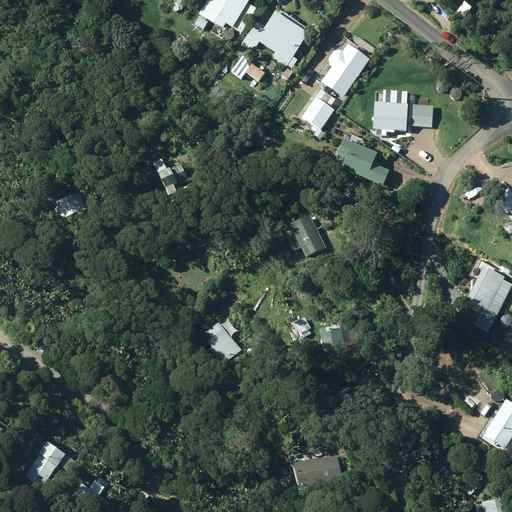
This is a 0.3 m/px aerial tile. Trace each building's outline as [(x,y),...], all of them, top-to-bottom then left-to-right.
[(248,2),(249,0),(206,0),(200,13),(217,23),(212,31),(220,36),(225,28),(224,27),(227,23),(242,32),(257,7),(248,2)] [(294,55),(309,31),(276,9),(265,26),(256,20),(243,41),(252,46),(257,45),(260,41),(276,51),(274,55),(293,67),(298,58),(294,55)] [(344,97),(371,58),(366,54),(368,49),(353,39),(351,43),(349,42),(344,48),(342,47),(337,47),(330,57),(330,63),(333,65),(322,82),(344,97)] [(247,71),(260,80),(266,72),(252,63),(247,71)] [(282,75),(291,81),(296,74),(288,67),(282,75)] [(321,89),(303,116),(322,128),(335,108),(331,106),(336,99),(321,89)] [(376,101),(374,128),(377,128),(377,130),(383,130),(383,134),(387,134),(388,131),(395,131),(395,129),(407,130),(409,103),(376,101)] [(434,105),(414,104),(412,124),(432,125),(434,105)] [(448,107),(444,112),(450,117),(454,112),(448,107)] [(318,128),(314,134),(321,139),(325,132),(318,128)] [(338,152),(348,156),(343,167),(383,184),(390,169),(379,163),(379,162),(375,160),(379,151),(345,137),(338,152)] [(179,182),(189,179),(185,169),(193,166),(187,152),(176,157),(179,165),(168,169),(163,158),(155,161),(170,196),(178,192),(174,183),(179,181),(179,182)] [(183,187),(185,196),(195,192),(193,184),(183,187)] [(398,196),(401,186),(396,184),(392,194),(398,196)] [(61,219),(88,207),(80,190),(53,202),(61,219)] [(405,206),(389,199),(386,208),(401,214),(405,206)] [(291,223),(307,256),(326,247),(310,214),(291,223)] [(510,288),(479,271),(458,308),(475,318),(469,328),(484,336),(510,288)] [(303,315),(290,324),(302,341),(314,332),(303,315)] [(203,337),(226,365),(241,352),(218,324),(203,337)] [(341,326),(320,330),(325,354),(346,350),(341,326)] [(511,400),(508,398),(486,433),(507,447),(511,438),(511,400)] [(0,442),(12,423),(0,415),(0,442)] [(59,461),(29,440),(19,454),(33,464),(18,486),(35,497),(59,461)] [(302,489),(338,482),(333,454),(311,459),(309,449),(299,452),(301,461),(297,462),(302,489)] [(67,453),(60,463),(69,469),(76,459),(67,453)] [(57,472),(54,476),(60,481),(64,477),(57,472)] [(103,511),(110,502),(83,481),(74,492),(99,511),(103,511)] [(18,498),(6,492),(2,499),(14,505),(18,498)] [(511,511),(508,497),(489,501),(488,498),(482,499),(485,511),(511,511)]
